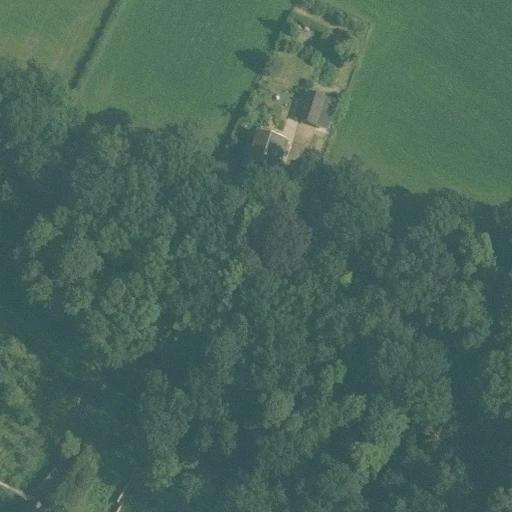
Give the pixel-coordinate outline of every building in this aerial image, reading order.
[(320,56),(330,29),(302,19),(292,46),(320,56)] [(320,83),(334,86),(338,62),(324,59),(320,83)] [(297,124),(316,130),(325,100),(307,94),(297,124)] [(287,146),(254,136),(243,172),(275,183),(287,146)] [(157,444),(170,453),(176,445),(164,436),(157,444)] [(49,503),(66,483),(54,472),(37,492),(49,503)] [(22,511),(42,511),(31,502),(22,511)]
